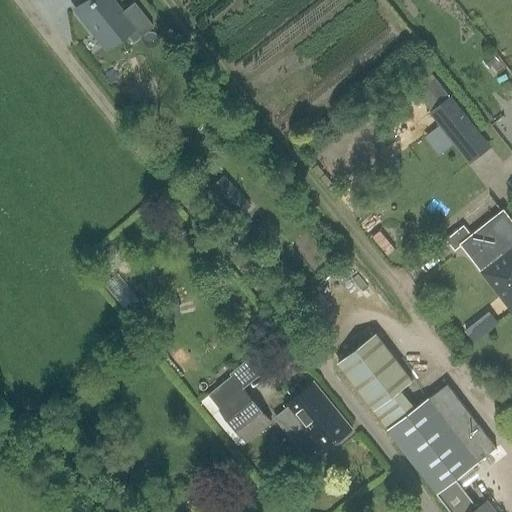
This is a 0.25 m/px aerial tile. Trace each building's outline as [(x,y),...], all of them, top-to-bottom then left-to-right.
[(89,4),(78,13),(94,33),(108,50),(132,30),(139,39),(153,27),(134,3),(121,13),(109,0),(94,0),(93,1),(88,4),(89,4)] [(475,164),(499,146),(460,95),(437,113),(475,164)] [(228,206),(240,195),(224,178),(212,189),(228,206)] [(463,229),(448,241),(456,251),(462,246),(511,309),(511,222),(504,212),(471,238),(463,229)] [(466,321),(476,340),(506,324),(497,309),(489,314),(486,310),(466,321)] [(416,409),(402,391),(413,382),(376,335),(338,365),(451,511),(495,511),(487,502),(478,509),(457,481),(497,450),(448,386),(430,400),(429,399),(416,409)] [(232,377),(208,396),(246,443),(270,424),(232,377)] [(285,407),(323,455),(353,431),(314,383),(285,407)]
